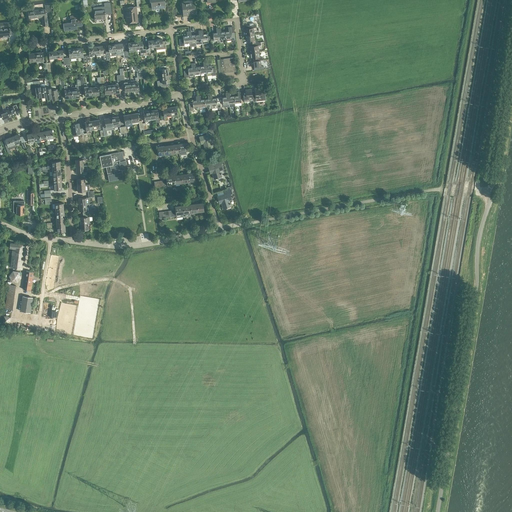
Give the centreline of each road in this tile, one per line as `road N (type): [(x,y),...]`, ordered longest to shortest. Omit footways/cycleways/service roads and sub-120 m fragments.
road 1 (unclassified): [(437,511),(478,241),(511,81)]
road 2 (unclassified): [(219,228),(440,189)]
road 3 (residential): [(25,121),(22,48),(171,29)]
road 4 (track): [(134,344),(130,291),(118,281),(41,295),(51,238)]
road 5 (track): [(440,189),(474,0)]
road 6 (track): [(293,84),(291,147),(237,225)]
road 7 (residential): [(74,241),(132,246),(219,228)]
road 8 (residential): [(74,241),(61,116)]
road 9 (residential): [(61,116),(180,95)]
